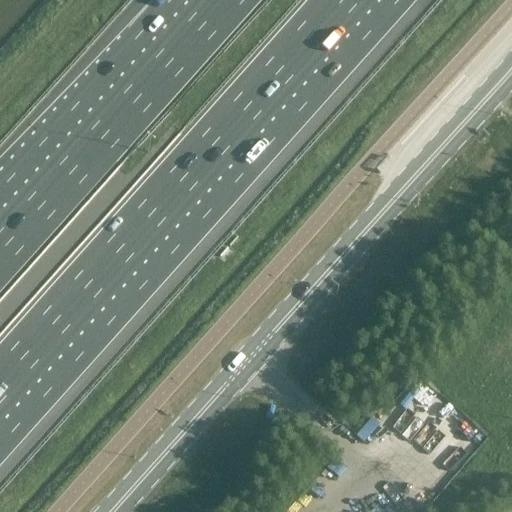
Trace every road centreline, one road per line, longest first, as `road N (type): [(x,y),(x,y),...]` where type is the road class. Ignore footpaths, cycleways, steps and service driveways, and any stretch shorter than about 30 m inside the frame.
road 1 (motorway): [(0,407),(365,0)]
road 2 (tertiary): [(511,57),(243,353)]
road 3 (tertiary): [(255,362),(511,81)]
road 4 (motorway): [(224,0),(0,252)]
road 5 (tertiary): [(243,353),(101,511)]
road 6 (tertiary): [(123,511),(255,362)]
